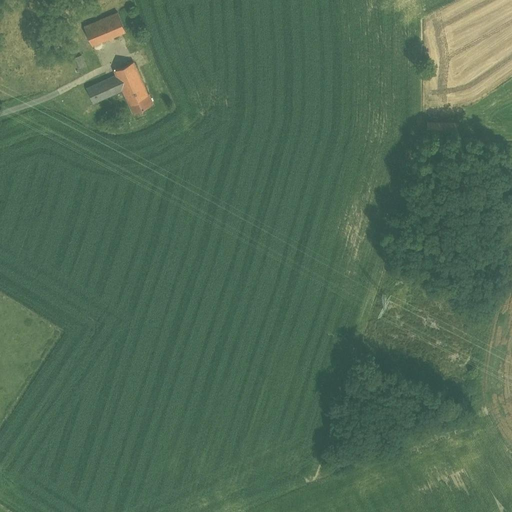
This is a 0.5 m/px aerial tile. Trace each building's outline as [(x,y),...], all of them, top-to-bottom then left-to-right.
[(118,12),(85,26),(92,45),(126,31),(118,12)] [(133,62),(115,70),(117,75),(122,88),(140,80),(133,62)] [(117,75),(86,87),(92,102),(123,89),(122,88),(117,75)] [(140,80),(122,88),(123,89),(133,113),(153,104),(148,94),(146,94),(140,80)] [(429,134),(455,134),(455,121),(429,121),(429,134)]
